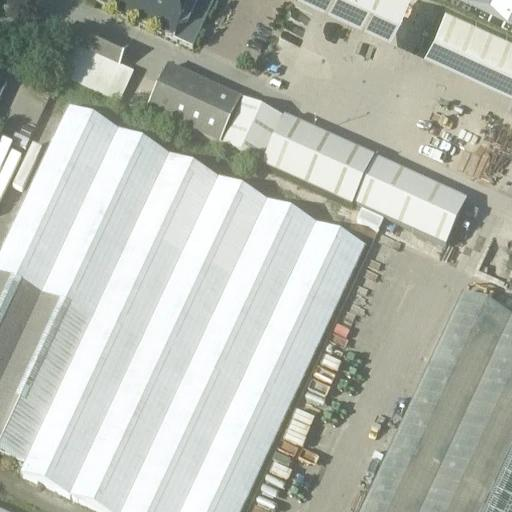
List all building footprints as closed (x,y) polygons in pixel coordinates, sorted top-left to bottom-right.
[(91,0),(90,3),(193,50),(216,0),(91,0)] [(310,0),(389,37),(406,0),(310,0)] [(511,0),(474,0),(511,18),(511,0)] [(511,38),(445,7),(424,53),(511,93),(511,38)] [(67,47),(120,71),(129,51),(77,27),(67,47)] [(131,76),(120,71),(67,47),(54,76),(117,105),(131,76)] [(217,148),(238,100),(168,68),(145,114),(217,148)] [(45,100),(35,95),(28,111),(38,116),(45,100)] [(282,120),(238,100),(217,148),(260,168),(282,120)] [(374,162),(354,207),(447,248),(467,203),(374,162)] [(0,455),(25,467),(97,312),(0,266),(0,455)] [(511,511),(511,454),(484,511),(511,511)]
